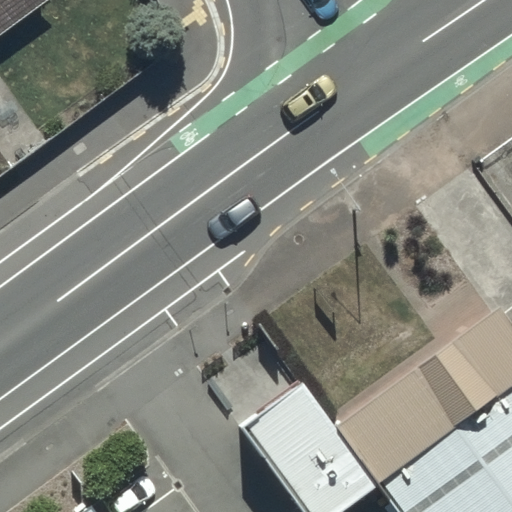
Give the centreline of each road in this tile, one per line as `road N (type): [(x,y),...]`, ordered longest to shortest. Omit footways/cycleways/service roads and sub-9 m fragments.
road 1 (secondary): [(0,343),(363,82)]
road 2 (secondary): [(363,82),(485,0)]
